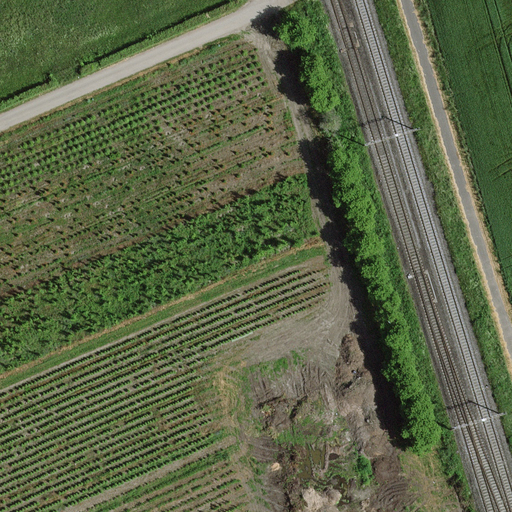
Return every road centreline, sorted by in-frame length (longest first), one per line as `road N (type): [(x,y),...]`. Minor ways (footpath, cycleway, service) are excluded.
road 1 (track): [(406,0),(511,346)]
road 2 (unclassified): [(0,124),(268,0)]
